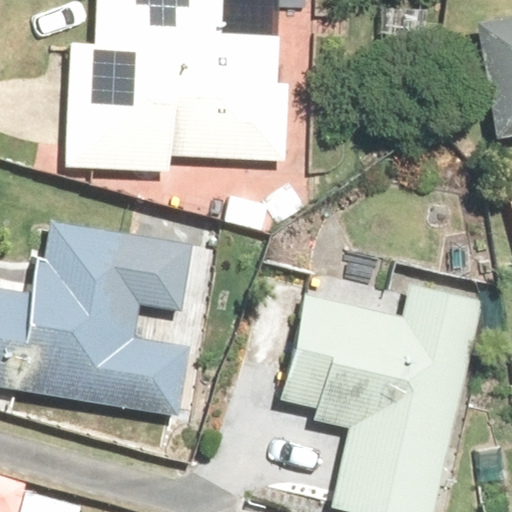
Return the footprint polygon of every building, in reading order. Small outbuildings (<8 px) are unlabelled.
[(93,0),(92,46),(65,45),(61,168),(168,172),(168,156),(285,160),(287,83),(275,82),(277,33),(220,31),(221,0),(93,0)] [(511,14),(469,21),(486,134),(511,129),(511,14)] [(511,179),(502,181),(511,228),(511,179)] [(0,288),(0,385),(173,414),(185,343),(135,335),(152,235),(40,216),(27,293),(0,288)] [(360,511),(429,511),(478,300),(406,284),(398,318),(295,294),(269,408),(349,426),(331,505),(360,511)] [(74,511),(76,505),(15,490),(9,511),(74,511)]
